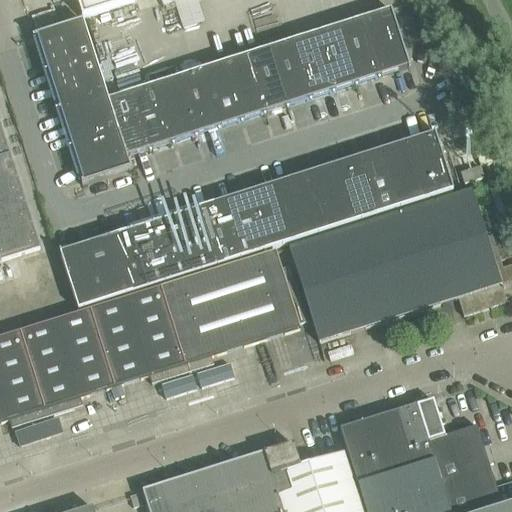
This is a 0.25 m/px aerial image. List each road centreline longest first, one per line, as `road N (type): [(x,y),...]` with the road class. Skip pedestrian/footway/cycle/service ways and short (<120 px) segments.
road 1 (unclassified): [(0,29),(64,221),(440,96)]
road 2 (unclassified): [(0,498),(468,355)]
